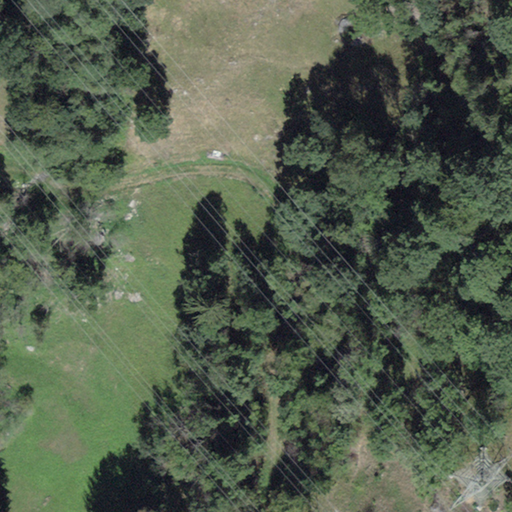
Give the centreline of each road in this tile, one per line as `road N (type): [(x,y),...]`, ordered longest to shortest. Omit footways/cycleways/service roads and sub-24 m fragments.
road 1 (track): [(278,511),(271,464),(278,238),(272,203),(255,173)]
road 2 (track): [(0,169),(61,185),(203,169),(255,173)]
